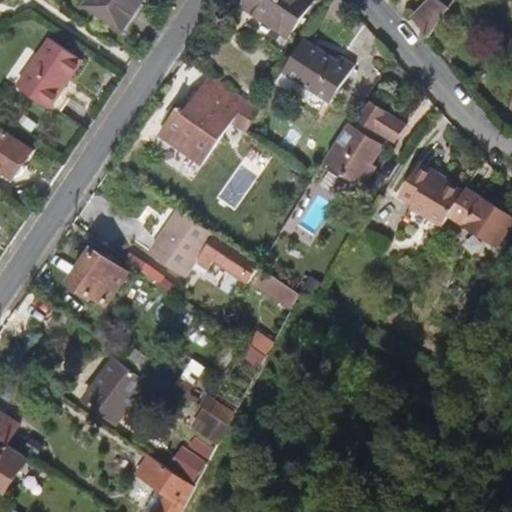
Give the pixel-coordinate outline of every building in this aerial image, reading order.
[(125,29),(146,0),(95,0),(92,5),(125,29)] [(297,38),(322,0),(257,0),(252,8),(297,38)] [(428,36),(452,0),(419,0),(409,15),(428,36)] [(52,108),(84,61),(53,39),(20,86),(52,108)] [(335,104),(359,68),(346,58),(343,62),(310,40),(288,73),(317,92),(335,104)] [(317,92),(288,73),(281,83),(310,103),(317,92)] [(209,165),(251,101),(213,75),(187,114),(182,111),(166,136),(209,165)] [(375,143),(382,134),(394,142),(407,124),(397,118),(400,114),(394,109),(391,114),(372,101),(355,127),(349,123),(325,158),(365,184),(375,169),(371,166),(383,148),(375,143)] [(0,168),(13,178),(36,146),(0,120),(0,168)] [(452,213),(465,192),(438,174),(439,172),(423,162),(402,194),(414,202),(403,219),(435,240),(452,213)] [(497,242),(511,219),(511,217),(467,188),(465,192),(452,213),(497,242)] [(253,274),(261,261),(181,209),(153,252),(189,275),(207,248),(251,277),(253,274)] [(108,299),(128,269),(129,268),(96,246),(75,277),(108,299)] [(301,287),(261,261),(253,274),(294,302),(301,287)] [(138,398),(150,381),(112,355),(83,398),(117,421),(135,396),(138,398)] [(220,439),(229,421),(207,406),(203,411),(210,416),(203,428),(220,439)] [(0,432),(11,417),(0,408),(0,432)] [(0,485),(7,491),(32,456),(12,442),(6,449),(10,452),(0,466),(0,485)] [(6,449),(0,444),(0,466),(10,452),(6,449)] [(180,511),(196,484),(179,472),(148,452),(138,469),(158,482),(146,503),(147,511),(180,511)]
